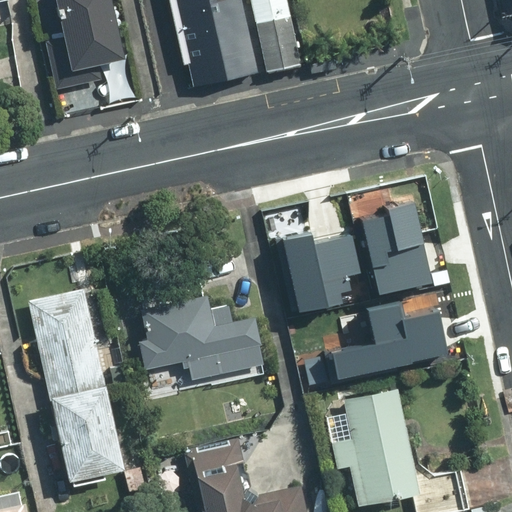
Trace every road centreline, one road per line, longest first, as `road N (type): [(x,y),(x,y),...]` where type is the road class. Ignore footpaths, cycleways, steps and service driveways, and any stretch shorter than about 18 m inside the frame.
road 1 (secondary): [(0,198),(475,92)]
road 2 (residential): [(511,281),(475,92)]
